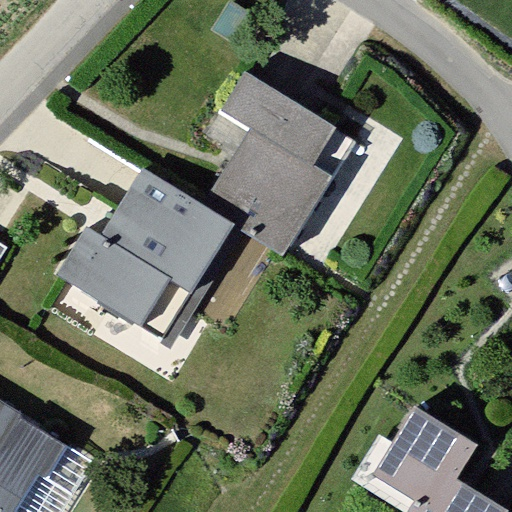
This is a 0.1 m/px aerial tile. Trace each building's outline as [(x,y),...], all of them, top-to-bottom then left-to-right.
[(352,137),(243,74),(219,115),(246,131),(200,210),(281,258),(352,137)] [(222,233),(130,176),(61,287),(153,344),(222,233)] [(0,261),(9,248),(0,242),(0,261)] [(0,406),(0,511),(30,511),(70,452),(0,406)] [(465,447),(404,411),(364,479),(409,505),(405,511),(498,511),(445,481),(465,447)]
